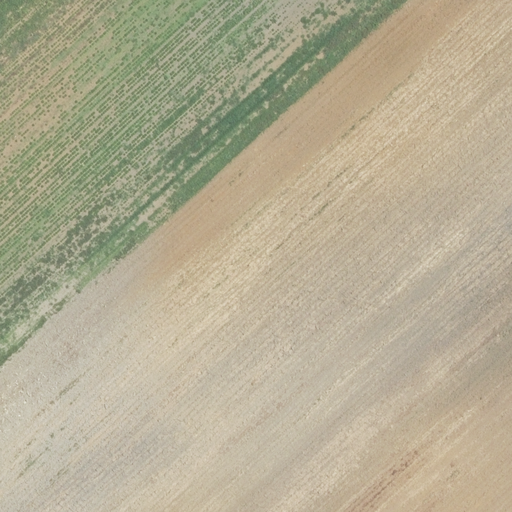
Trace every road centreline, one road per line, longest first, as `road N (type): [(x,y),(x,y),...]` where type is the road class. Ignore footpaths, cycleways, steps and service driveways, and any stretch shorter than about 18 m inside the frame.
road 1 (unknown): [(0,89),(270,221),(350,241),(475,242)]
road 2 (unknown): [(121,67),(511,259)]
road 3 (unknown): [(121,67),(64,53),(0,23)]
